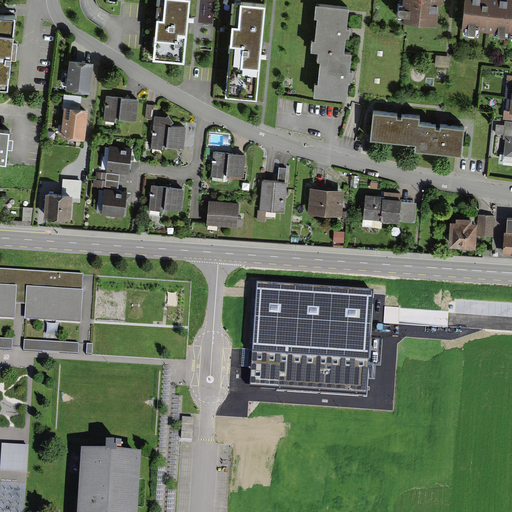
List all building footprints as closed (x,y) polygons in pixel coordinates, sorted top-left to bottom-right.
[(184,60),(189,0),(159,0),(154,57),(184,60)] [(265,3),(236,0),(235,0),(226,95),(256,98),(261,50),(265,3)] [(438,0),(403,0),(401,19),(436,23),(438,0)] [(511,0),(466,0),(464,27),(511,31),(511,0)] [(349,10),(316,7),(314,21),(317,21),(315,42),(311,42),(310,54),(319,55),(318,64),(321,64),(318,86),(315,86),(314,99),(347,102),(348,84),(352,84),(353,72),(350,72),(352,55),(344,55),(346,39),(349,40),(350,29),(347,29),(349,10)] [(0,90),(6,91),(14,18),(0,16),(0,90)] [(85,92),(89,65),(70,62),(66,89),(85,92)] [(60,137),(81,139),(85,112),(77,111),(78,99),(64,97),(60,137)] [(135,101),(107,98),(105,121),(113,122),(114,117),(133,119),(135,101)] [(420,114),(375,109),(372,137),(417,142),(420,114)] [(162,142),(181,145),(183,127),(169,125),(173,121),(168,115),(166,116),(157,115),(153,145),(161,146),(162,142)] [(464,125),(420,121),(417,142),(417,149),(461,153),(464,125)] [(511,124),(496,124),(495,134),(500,134),(498,154),(511,154),(511,124)] [(107,170),(127,172),(128,151),(108,150),(107,170)] [(212,174),(243,176),(245,154),(214,151),(212,174)] [(279,181),(288,182),(289,167),(281,166),(279,181)] [(116,190),(117,175),(97,173),(96,188),(116,190)] [(73,202),(80,202),(81,179),(64,178),(63,191),(73,192),(73,202)] [(279,181),(264,179),(260,210),(284,213),(288,182),(279,181)] [(184,188),(153,185),(151,209),(162,210),(163,206),(182,208),(184,188)] [(343,190),(312,188),(310,210),(341,213),(343,190)] [(46,191),(45,215),(70,216),(71,193),(46,191)] [(106,192),(103,213),(121,216),(124,194),(106,192)] [(401,197),(365,194),(364,218),(400,220),(401,200),(401,197)] [(416,201),(401,200),(400,220),(415,221),(416,201)] [(235,205),(211,202),(209,224),(233,227),(235,205)] [(491,217),(478,217),(478,236),(491,236),(491,217)] [(450,225),(450,247),(474,247),(475,226),(470,226),(470,222),(457,222),(457,225),(450,225)] [(511,232),(505,232),(503,254),(511,254),(511,232)] [(81,275),(0,270),(0,351),(13,352),(15,307),(25,307),(22,353),(77,355),(81,275)] [(373,290),(257,281),(249,385),(365,394),(373,290)] [(161,511),(171,367),(164,366),(154,511),(161,511)] [(176,390),(167,511),(175,511),(184,391),(176,390)] [(132,511),(135,459),(81,457),(78,511),(132,511)]
